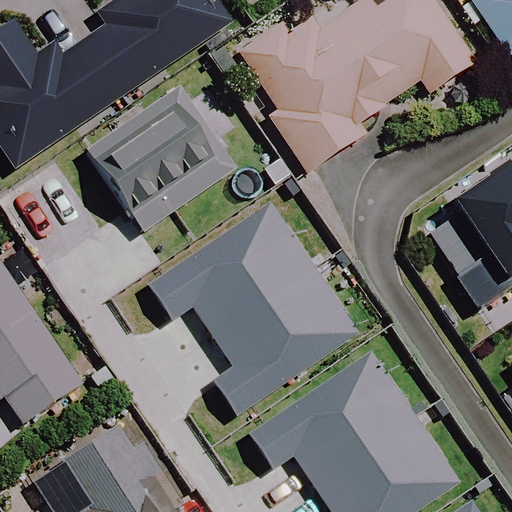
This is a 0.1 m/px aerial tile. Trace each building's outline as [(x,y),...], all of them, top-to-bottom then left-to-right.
[(88,0),(0,0),(0,121),(17,140),(72,88),(36,50),(88,0)] [(359,0),(362,4),(354,10),(350,3),(287,44),(279,30),(239,56),(278,115),(270,120),(308,178),(364,141),(356,128),(419,86),(427,99),(475,67),(431,0),(359,0)] [(271,0),(240,0),(251,14),(271,0)] [(511,0),(471,0),(471,1),(508,59),(511,56),(511,0)] [(62,172),(6,211),(28,243),(50,274),(105,237),(133,278),(221,218),(169,142),(82,201),(62,172)] [(397,349),(343,266),(278,309),(332,392),(397,349)] [(82,387),(0,268),(0,403),(2,402),(21,429),(82,387)] [(180,511),(137,428),(64,466),(88,511),(46,511),(29,482),(0,500),(0,509),(1,511),(180,511)] [(410,511),(387,479),(364,496),(334,455),(315,429),(230,492),(244,511),(410,511)]
